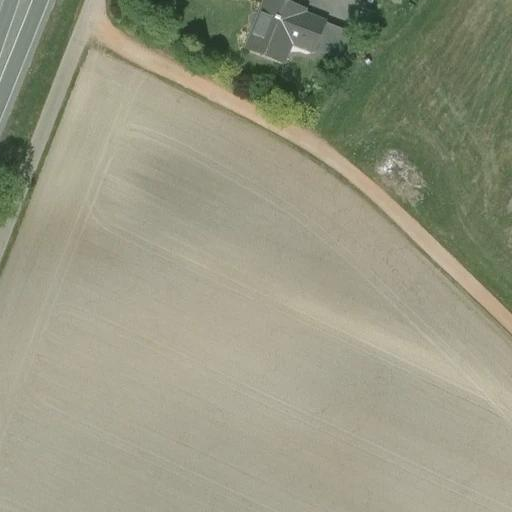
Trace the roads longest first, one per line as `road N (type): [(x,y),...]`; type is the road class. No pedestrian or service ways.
road 1 (track): [(511,330),(298,126),(84,18)]
road 2 (unclassified): [(0,237),(92,0)]
